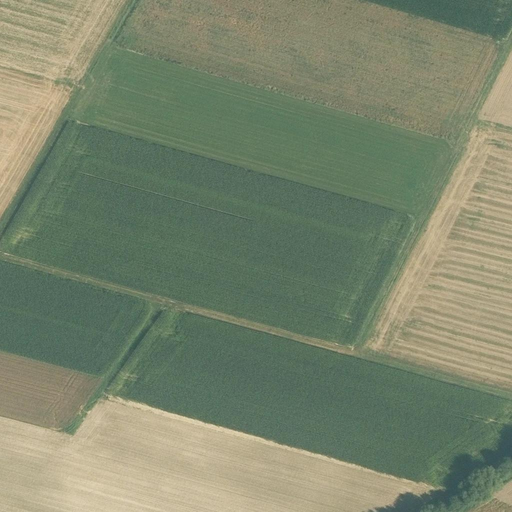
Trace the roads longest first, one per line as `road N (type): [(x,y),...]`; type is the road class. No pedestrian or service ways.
road 1 (track): [(0,262),(511,403)]
road 2 (track): [(358,360),(511,57)]
road 3 (track): [(0,256),(142,0)]
